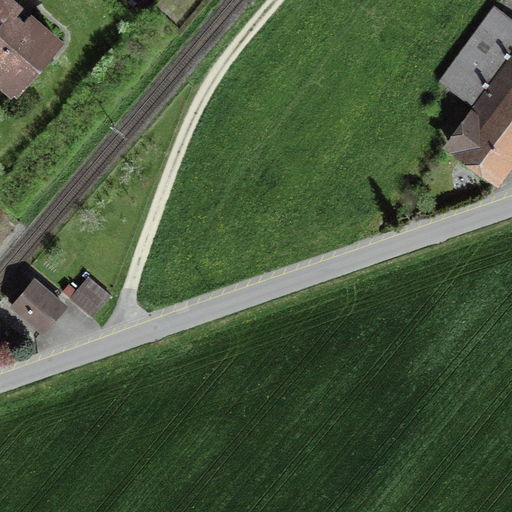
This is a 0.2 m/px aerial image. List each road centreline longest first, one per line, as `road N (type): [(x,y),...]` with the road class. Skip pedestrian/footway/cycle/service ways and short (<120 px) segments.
road 1 (residential): [(0,377),(392,239)]
road 2 (track): [(277,0),(192,115),(148,228),(126,302),(126,336)]
road 3 (unclassified): [(511,197),(392,239)]
